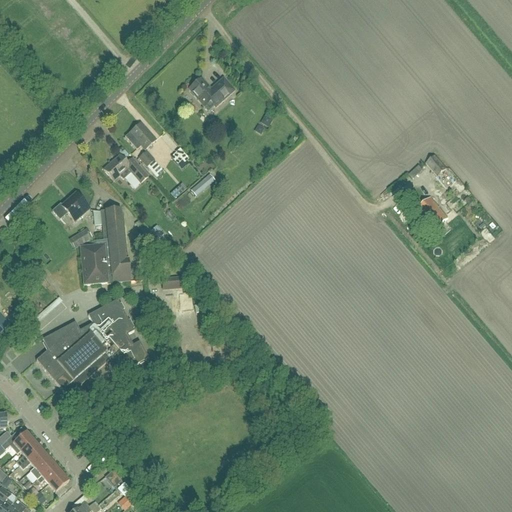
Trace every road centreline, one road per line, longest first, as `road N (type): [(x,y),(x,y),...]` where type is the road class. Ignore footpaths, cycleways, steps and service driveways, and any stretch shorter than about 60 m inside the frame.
road 1 (track): [(199,10),(373,208),(414,183),(426,189)]
road 2 (tertiary): [(0,212),(209,0)]
road 3 (residential): [(80,475),(0,381)]
